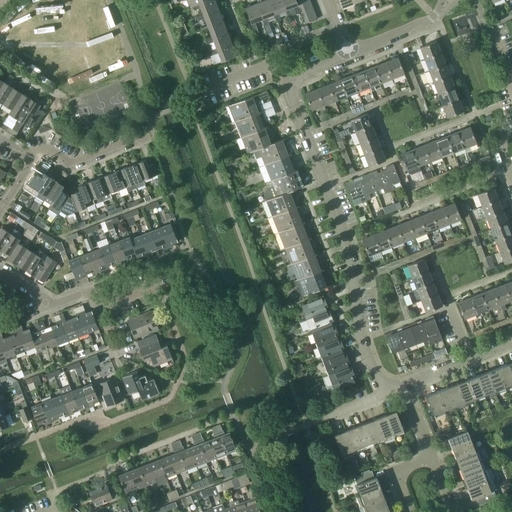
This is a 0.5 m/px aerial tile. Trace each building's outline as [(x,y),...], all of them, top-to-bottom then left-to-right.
[(193,6),(192,6),(194,11),(201,8),(204,14),(204,15),(219,9),(215,0),(209,0),(208,1),(193,6)] [(269,0),(267,0),(257,4),(263,19),(263,20),(269,35),(272,33),(267,18),(274,15),(275,15),(269,0)] [(282,0),(269,0),(275,15),(274,15),(277,22),(281,20),(278,14),(286,11),(287,10),(282,0)] [(282,0),(287,10),(286,11),(288,17),(289,17),(293,16),(290,9),(299,6),(298,5),(296,0),(282,0)] [(310,0),(298,5),(299,6),(301,11),(312,6),(310,0)] [(338,0),(342,9),(354,4),(352,0),(338,0)] [(257,4),(246,9),(252,24),(251,24),(255,35),(259,33),(255,23),(263,20),(263,19),(257,4)] [(312,6),(301,11),(303,16),(315,11),(312,6)] [(204,14),(197,17),(198,21),(205,18),(208,26),(208,27),(224,21),(219,9),(204,15),(204,14)] [(315,11),(303,16),(306,24),(318,19),(315,11)] [(177,24),(179,30),(186,28),(184,21),(177,24)] [(208,26),(201,28),(203,33),(209,30),(212,37),(213,39),(228,33),(224,21),(208,27),(208,26)] [(212,37),(205,40),(207,44),(214,42),(217,49),(217,50),(233,44),(228,33),(213,39),(212,37)] [(425,59),(441,53),(436,41),(420,47),(425,59)] [(217,49),(210,52),(211,56),(210,56),(213,65),(221,62),(222,62),(237,56),(233,44),(217,50),(217,49)] [(429,71),(445,64),(441,53),(425,59),(429,71)] [(398,57),(386,62),(392,78),(404,74),(398,57)] [(386,62),(374,67),(381,83),(392,78),(386,62)] [(433,82),(450,76),(445,64),(429,71),(433,82)] [(374,67),(363,71),(369,87),(371,92),(375,90),(373,86),(381,83),(374,67)] [(363,71),(351,76),(358,92),(369,87),(363,71)] [(351,76),(340,80),(346,97),(358,92),(351,76)] [(438,94),(454,88),(450,76),(433,82),(438,94)] [(340,80),(328,85),(335,101),(346,97),(340,80)] [(4,83),(0,89),(0,102),(3,104),(13,88),(4,83)] [(328,85),(317,89),(323,106),(335,101),(328,85)] [(13,88),(3,104),(12,110),(22,94),(13,88)] [(442,106),(459,99),(454,88),(438,94),(442,106)] [(317,89),(305,94),(311,108),(311,110),(316,108),(323,106),(317,89)] [(267,91),(229,106),(235,122),(262,111),(258,101),(269,97),(267,91)] [(12,110),(9,114),(19,120),(32,100),(22,94),(12,110)] [(32,100),(19,120),(31,128),(34,124),(42,111),(39,109),(41,106),(42,103),(36,99),(34,102),(32,100)] [(459,99),(442,106),(447,117),(463,111),(459,99)] [(235,122),(241,138),(268,127),(262,111),(235,122)] [(356,132),(372,126),(367,114),(351,120),(356,132)] [(10,134),(13,129),(4,124),(1,128),(10,134)] [(360,144),(376,137),(372,126),(356,132),(360,144)] [(247,154),(253,151),(274,143),(268,127),(241,138),(247,154)] [(470,127),(458,131),(465,148),(467,153),(471,151),(469,146),(475,144),(477,143),(470,127)] [(458,131),(447,136),(453,152),(465,148),(458,131)] [(447,136),(435,140),(442,157),(453,152),(447,136)] [(364,155),(381,149),(376,137),(360,144),(364,155)] [(262,157),(265,165),(292,154),(285,138),(274,143),(253,151),(256,159),(262,157)] [(435,140),(424,145),(430,161),(442,157),(435,140)] [(424,145),(412,150),(419,166),(430,161),(424,145)] [(381,149),(364,155),(369,167),(385,161),(381,149)] [(412,150),(400,154),(407,171),(408,170),(410,174),(412,174),(421,171),(419,166),(412,150)] [(265,165),(271,181),(298,170),(292,154),(265,165)] [(480,159),(470,162),(472,167),(482,163),(480,159)] [(137,163),(137,164),(143,180),(144,180),(158,175),(154,163),(153,164),(148,166),(146,160),(137,163)] [(350,161),(346,162),(349,172),(354,170),(350,161)] [(386,169),(382,171),(390,191),(395,189),(393,184),(400,181),(393,163),(387,166),(385,166),(386,169)] [(137,164),(129,167),(136,183),(137,188),(145,185),(144,180),(143,180),(137,164)] [(129,167),(121,170),(127,187),(128,191),(137,188),(136,183),(129,167)] [(121,170),(112,173),(119,190),(127,187),(121,170)] [(265,197),(266,201),(293,191),(304,186),(298,170),(271,181),(273,186),(270,187),(267,189),(265,192),(264,195),(265,197)] [(377,170),(369,173),(376,191),(383,188),(385,193),(390,191),(382,171),(378,172),(377,170)] [(33,171),(23,188),(28,191),(36,197),(39,192),(49,176),(41,171),(39,175),(33,171)] [(104,176),(110,193),(119,190),(112,173),(104,176)] [(363,178),(358,180),(366,201),(371,199),(369,193),(376,191),(369,173),(362,176),(363,178)] [(39,192),(36,197),(44,201),(44,200),(47,196),(57,181),(49,176),(39,192)] [(104,176),(95,180),(104,201),(112,198),(110,193),(104,176)] [(353,179),(345,182),(354,206),(361,203),(366,201),(358,180),(354,182),(353,179)] [(87,183),(95,205),(104,201),(95,180),(87,183)] [(47,196),(44,200),(52,205),(55,201),(62,190),(65,186),(57,181),(47,196)] [(87,183),(78,186),(80,191),(85,203),(87,208),(95,205),(87,183)] [(52,205),(49,209),(58,215),(60,211),(60,210),(69,196),(70,195),(66,193),(69,189),(65,186),(62,190),(55,201),(52,205)] [(482,206),(498,199),(494,188),(477,194),(482,206)] [(80,191),(72,194),(73,197),(73,196),(78,211),(87,208),(85,203),(80,191)] [(266,201),(272,217),(299,206),(293,191),(266,201)] [(69,196),(60,210),(60,211),(67,216),(78,211),(73,196),(73,197),(71,197),(69,196)] [(486,217),(503,211),(498,199),(482,206),(486,217)] [(464,202),(460,204),(463,213),(468,211),(471,210),(469,204),(465,205),(464,202)] [(454,203),(442,208),(449,224),(461,219),(454,203)] [(18,205),(14,210),(18,213),(24,216),(26,213),(21,210),(22,207),(18,205)] [(272,217),(278,233),(305,222),(299,206),(272,217)] [(442,208),(431,212),(437,228),(449,224),(442,208)] [(137,209),(131,211),(133,216),(135,223),(140,221),(138,214),(139,214),(137,209)] [(491,229),(507,222),(503,211),(486,217),(491,229)] [(431,212),(420,217),(426,233),(437,228),(431,212)] [(11,213),(8,219),(13,222),(17,216),(11,213)] [(38,216),(34,222),(39,225),(41,222),(43,219),(38,216)] [(420,217),(408,221),(414,237),(415,237),(417,243),(428,239),(426,233),(420,217)] [(111,219),(101,223),(105,233),(109,231),(110,232),(113,231),(114,235),(116,234),(113,224),(111,219)] [(24,221),(21,225),(27,229),(30,224),(24,220),(24,221)] [(408,221),(397,226),(403,242),(414,237),(408,221)] [(278,233),(285,249),(311,238),(305,222),(278,233)] [(495,241),(511,234),(507,222),(491,229),(495,241)] [(171,224),(161,228),(169,248),(173,247),(172,244),(178,242),(171,224)] [(397,226),(385,230),(391,247),(403,242),(397,226)] [(0,249),(1,250),(11,234),(2,228),(0,230),(0,249)] [(151,232),(158,250),(164,247),(165,249),(169,248),(161,228),(151,232)] [(385,230),(373,235),(380,251),(391,247),(385,230)] [(141,236),(149,256),(152,254),(151,252),(158,250),(151,232),(141,236)] [(1,250),(10,255),(10,256),(18,243),(21,240),(11,234),(1,250)] [(500,252),(511,247),(511,234),(495,241),(500,252)] [(373,235),(362,240),(368,256),(380,251),(373,235)] [(45,240),(44,241),(53,247),(57,241),(55,241),(53,239),(48,236),(45,240)] [(145,257),(149,256),(141,236),(131,239),(131,240),(138,257),(144,255),(145,257)] [(131,240),(131,239),(130,237),(120,241),(127,259),(133,256),(134,259),(138,257),(131,240)] [(285,249),(291,265),(318,254),(311,238),(285,249)] [(110,245),(117,265),(121,264),(120,261),(127,259),(120,241),(110,245)] [(62,242),(59,243),(57,244),(59,251),(60,252),(65,250),(62,242)] [(10,256),(10,255),(7,259),(17,265),(27,249),(18,243),(10,256)] [(100,249),(106,267),(113,264),(114,267),(117,265),(110,245),(100,249)] [(511,247),(500,252),(504,264),(511,260),(511,247)] [(27,249),(17,265),(26,271),(36,255),(27,249)] [(90,253),(97,273),(101,271),(100,269),(106,267),(100,249),(90,253)] [(36,255),(26,271),(35,276),(46,260),(45,260),(42,258),(45,253),(39,250),(36,254),(36,255)] [(79,257),(86,274),(93,272),(94,274),(97,273),(90,253),(79,257)] [(291,265),(297,280),(324,270),(318,254),(291,265)] [(46,260),(35,276),(44,282),(55,266),(57,262),(48,256),(45,260),(46,260)] [(80,277),(86,274),(79,257),(69,261),(77,281),(81,279),(80,277)] [(412,278),(429,271),(424,259),(408,266),(412,277),(412,278)] [(294,281),(301,297),(330,286),(324,270),(297,280),(294,281)] [(433,283),(429,271),(412,278),(412,277),(407,280),(408,284),(414,282),(417,289),(433,283)] [(421,301),(438,294),(433,283),(417,289),(421,301)] [(505,284),(493,289),(500,305),(499,305),(502,311),(506,309),(504,304),(511,301),(505,284)] [(499,305),(500,305),(493,289),(481,294),(488,310),(499,305)] [(438,294),(421,301),(426,312),(442,306),(438,294)] [(476,315),(488,310),(481,294),(470,298),(476,315)] [(324,297),(301,306),(306,320),(312,318),(327,312),(325,307),(327,306),(324,297)] [(464,319),(476,315),(470,298),(458,303),(464,319)] [(83,305),(79,307),(89,333),(99,329),(92,311),(86,313),(83,305)] [(407,306),(403,308),(406,317),(411,315),(407,306)] [(77,316),(72,319),(79,337),(89,333),(79,307),(74,309),(77,316)] [(312,318),(306,320),(310,329),(312,334),(333,326),(332,326),(330,321),(333,320),(329,311),(327,312),(312,318)] [(136,338),(158,329),(151,312),(129,320),(136,338)] [(63,313),(59,315),(69,340),(79,337),(72,319),(66,321),(63,313)] [(57,324),(52,326),(59,344),(69,340),(59,315),(54,316),(57,324)] [(427,322),(422,324),(430,344),(435,342),(442,339),(433,316),(426,319),(427,322)] [(43,321),(38,323),(48,348),(59,344),(52,326),(46,329),(43,321)] [(20,323),(16,325),(26,350),(36,347),(31,334),(32,334),(30,329),(23,331),(20,323)] [(32,334),(31,334),(36,347),(38,352),(48,348),(38,323),(34,324),(37,332),(32,334)] [(430,344),(422,324),(418,325),(417,323),(409,325),(416,344),(423,341),(425,346),(430,344)] [(15,334),(9,336),(16,354),(26,350),(16,325),(12,326),(15,334)] [(333,326),(312,334),(316,343),(317,348),(318,348),(338,340),(336,335),(338,334),(335,325),(332,326),(333,326)] [(406,353),(411,351),(409,347),(416,344),(409,325),(402,328),(403,331),(398,333),(406,353)] [(0,331),(0,330),(0,342),(6,358),(16,354),(9,336),(3,339),(0,331)] [(406,353),(398,333),(393,334),(392,332),(385,335),(392,353),(398,351),(401,360),(408,357),(406,353)] [(161,348),(156,334),(137,342),(145,361),(151,358),(154,367),(173,359),(168,345),(161,348)] [(338,340),(318,348),(321,357),(323,362),(343,354),(341,349),(344,348),(340,339),(338,340)] [(343,354),(323,362),(327,371),(328,376),(349,368),(347,363),(349,362),(346,353),(343,354)] [(505,388),(511,385),(511,377),(507,365),(497,369),(505,388)] [(349,368),(328,376),(332,385),(333,388),(334,390),(340,388),(354,382),(352,377),(355,376),(351,367),(349,368)] [(494,392),(505,388),(497,369),(487,373),(494,392)] [(139,378),(137,372),(122,377),(129,395),(139,391),(142,400),(159,393),(154,379),(147,381),(145,375),(139,378)] [(484,396),(494,392),(487,373),(477,377),(484,396)] [(474,400),(484,396),(477,377),(467,380),(474,400)] [(108,406),(124,400),(116,378),(99,384),(108,406)] [(464,403),(474,400),(467,380),(457,384),(464,403)] [(82,387),(90,408),(94,406),(93,404),(99,401),(93,383),(82,387)] [(454,407),(464,403),(457,384),(447,388),(454,407)] [(86,409),(90,408),(82,387),(72,391),(79,409),(85,407),(86,409)] [(444,411),(454,407),(447,388),(437,392),(444,411)] [(73,411),(79,409),(72,391),(62,395),(70,415),(74,414),(73,411)] [(306,395),(308,400),(309,402),(315,399),(314,398),(319,396),(317,391),(306,395)] [(434,415),(444,411),(437,392),(426,396),(434,415)] [(66,417),(70,415),(62,395),(52,399),(59,417),(65,414),(66,417)] [(52,399),(42,403),(50,423),(54,422),(53,419),(59,417),(52,399)] [(46,425),(50,423),(42,403),(32,407),(39,425),(45,422),(46,425)] [(28,407),(23,409),(20,410),(25,421),(32,418),(28,407)] [(385,416),(393,435),(403,431),(396,412),(385,416)] [(6,416),(0,417),(0,429),(9,426),(9,425),(14,424),(10,414),(6,416)] [(382,439),(393,435),(385,416),(375,420),(382,439)] [(372,443),(382,439),(375,420),(365,424),(372,443)] [(220,424),(216,426),(227,454),(237,450),(230,432),(224,435),(220,424)] [(362,447),(372,443),(365,424),(355,428),(362,447)] [(215,438),(210,440),(217,458),(227,454),(216,426),(211,428),(215,438)] [(352,451),(362,447),(355,428),(345,431),(352,451)] [(444,437),(442,430),(435,433),(438,439),(444,437)] [(468,431),(448,439),(452,449),(474,440),(470,430),(468,431)] [(342,455),(352,451),(345,431),(334,436),(342,455)] [(200,432),(196,434),(207,462),(217,458),(210,440),(204,443),(200,432)] [(195,446),(190,448),(197,466),(207,462),(196,434),(191,436),(195,446)] [(0,445),(9,442),(7,437),(0,439),(0,445)] [(180,440),(176,442),(187,470),(197,466),(190,448),(184,450),(180,440)] [(474,440),(452,449),(456,459),(478,451),(478,450),(476,447),(474,440)] [(175,454),(170,456),(177,474),(187,470),(176,442),(171,444),(175,454)] [(478,451),(456,459),(458,465),(460,469),(485,459),(481,449),(478,450),(478,451)] [(160,460),(167,478),(177,474),(170,456),(160,460)] [(485,459),(460,469),(464,479),(486,471),(489,469),(485,459)] [(160,460),(150,464),(157,482),(159,486),(169,482),(167,478),(160,460)] [(150,464),(140,468),(147,486),(157,482),(150,464)] [(226,478),(235,474),(231,465),(222,469),(226,478)] [(140,468),(130,472),(137,489),(147,486),(140,468)] [(362,475),(355,478),(357,484),(361,495),(380,487),(376,477),(375,477),(372,471),(370,471),(369,470),(361,473),(362,475)] [(486,471),(464,479),(468,489),(490,481),(486,471)] [(130,472),(119,476),(126,493),(128,497),(138,493),(136,490),(137,489),(130,472)] [(241,487),(250,484),(246,474),(238,477),(241,487)] [(202,479),(205,486),(215,482),(212,475),(202,479)] [(490,481),(468,489),(472,500),(477,498),(480,505),(496,498),(494,491),(497,490),(493,480),(490,481)] [(108,487),(107,485),(90,491),(95,505),(112,499),(112,500),(119,497),(114,485),(108,487)] [(216,486),(206,490),(208,496),(218,492),(216,486)] [(361,495),(356,497),(360,507),(365,505),(384,497),(380,487),(361,495)] [(251,500),(246,502),(249,511),(261,511),(256,498),(254,494),(250,496),(251,500)] [(384,497),(365,505),(367,511),(375,511),(388,507),(384,497)] [(124,499),(118,502),(121,509),(127,507),(124,499)] [(238,500),(234,502),(238,511),(249,511),(246,502),(240,504),(238,500)] [(176,502),(166,506),(168,511),(177,507),(176,502)] [(231,508),(226,510),(226,511),(238,511),(234,502),(229,504),(231,508)]
